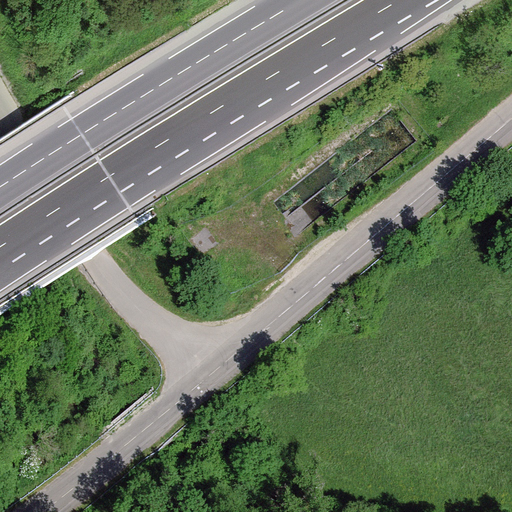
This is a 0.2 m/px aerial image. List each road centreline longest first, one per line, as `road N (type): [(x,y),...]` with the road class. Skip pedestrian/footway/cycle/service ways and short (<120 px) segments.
road 1 (trunk): [(0,253),(411,0)]
road 2 (unclassified): [(511,119),(236,352)]
road 3 (unclassified): [(0,99),(126,296),(179,337),(236,352)]
road 4 (trunk): [(303,0),(0,190)]
road 5 (unclassified): [(236,352),(42,511)]
